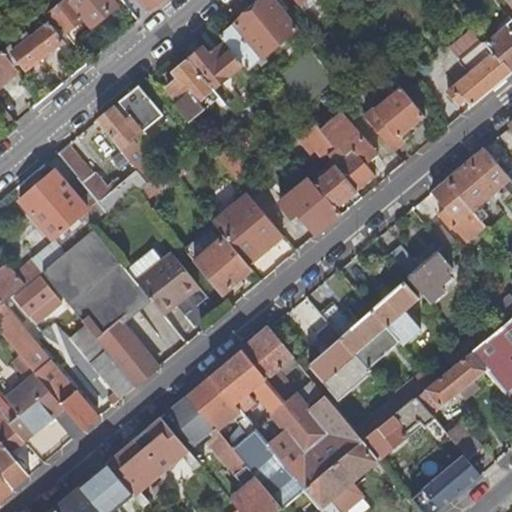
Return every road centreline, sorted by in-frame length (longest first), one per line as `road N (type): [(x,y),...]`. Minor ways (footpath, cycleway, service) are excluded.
road 1 (residential): [(511,95),(10,511)]
road 2 (residential): [(0,167),(201,0)]
